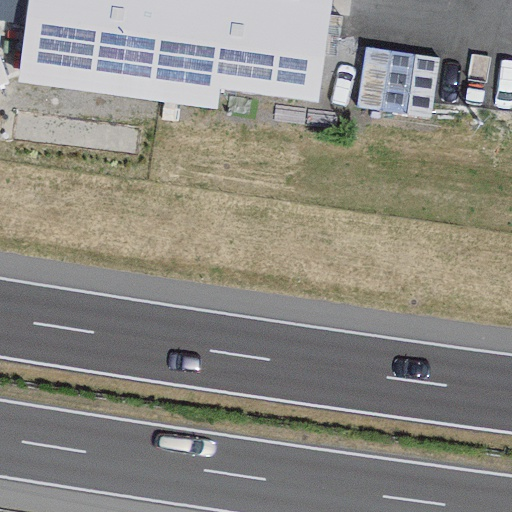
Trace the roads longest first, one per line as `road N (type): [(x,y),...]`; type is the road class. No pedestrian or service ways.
road 1 (motorway): [(511,395),(0,315)]
road 2 (motorway): [(0,438),(493,511)]
